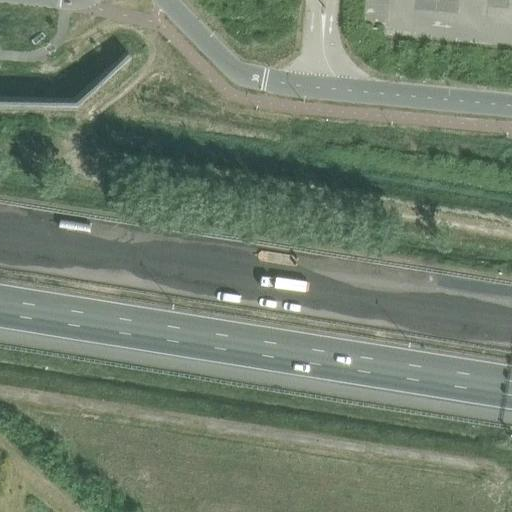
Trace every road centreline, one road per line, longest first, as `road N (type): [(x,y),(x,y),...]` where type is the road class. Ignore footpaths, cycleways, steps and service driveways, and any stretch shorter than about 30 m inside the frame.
road 1 (motorway): [(511,318),(0,235)]
road 2 (motorway): [(0,312),(511,394)]
road 3 (residential): [(511,106),(244,77),(165,0)]
